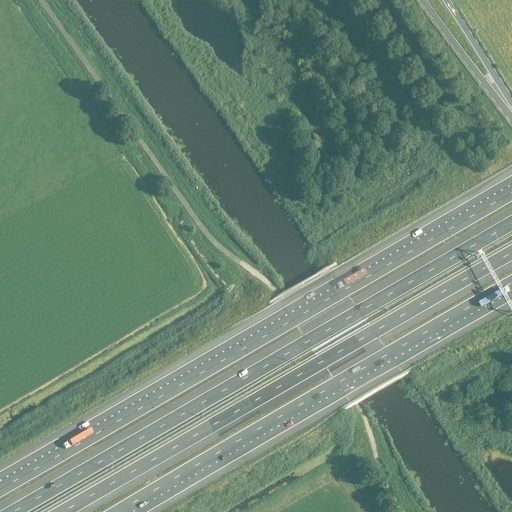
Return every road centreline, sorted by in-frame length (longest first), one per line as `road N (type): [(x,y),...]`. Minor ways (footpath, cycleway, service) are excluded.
road 1 (motorway): [(511,193),(0,489)]
road 2 (motorway): [(511,223),(13,511)]
road 3 (motorway): [(63,511),(511,253)]
road 4 (motorway): [(116,511),(511,284)]
road 5 (secondary): [(422,0),(511,112)]
road 6 (secondary): [(511,109),(445,0)]
